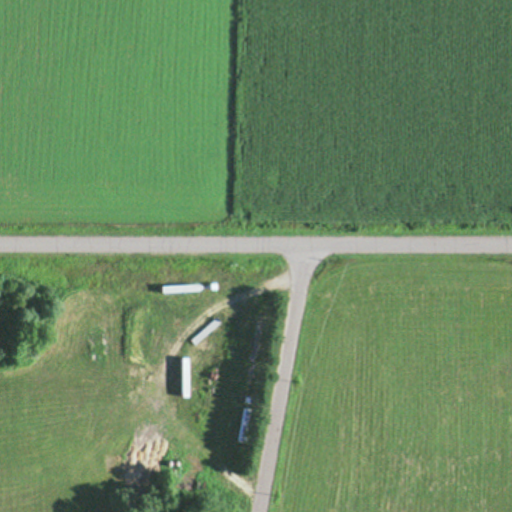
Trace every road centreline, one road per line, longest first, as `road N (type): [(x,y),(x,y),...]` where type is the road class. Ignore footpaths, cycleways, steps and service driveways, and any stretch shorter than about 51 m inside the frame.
road 1 (residential): [(0,242),(511,240)]
road 2 (residential): [(308,241),(257,511)]
